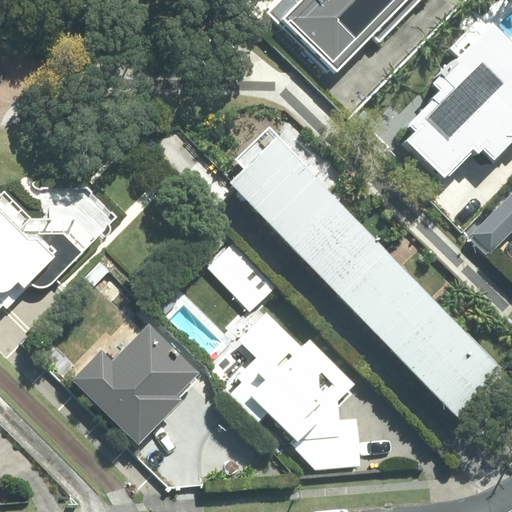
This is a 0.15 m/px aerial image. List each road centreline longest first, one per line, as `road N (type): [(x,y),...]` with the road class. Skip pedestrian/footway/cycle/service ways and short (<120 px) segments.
road 1 (unknown): [(168,82),(175,153),(233,197),(511,458)]
road 2 (unknown): [(511,301),(291,100),(211,82),(168,82)]
road 3 (unknown): [(168,82),(114,69),(24,0)]
road 4 (unknown): [(340,93),(437,0)]
